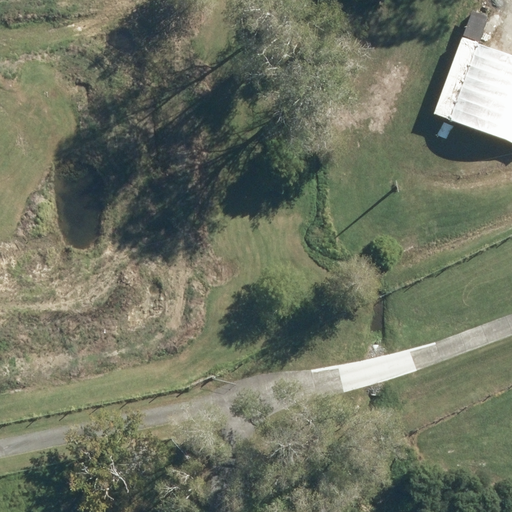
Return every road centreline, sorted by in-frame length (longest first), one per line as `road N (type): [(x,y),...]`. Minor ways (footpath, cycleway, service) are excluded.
road 1 (track): [(226,511),(230,427),(252,407),(511,314)]
road 2 (track): [(0,448),(183,406),(252,407)]
